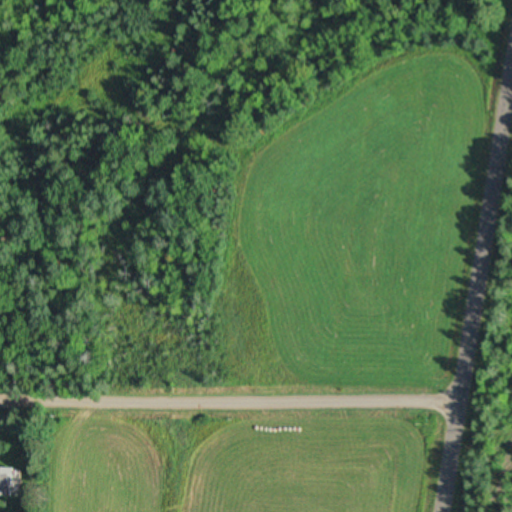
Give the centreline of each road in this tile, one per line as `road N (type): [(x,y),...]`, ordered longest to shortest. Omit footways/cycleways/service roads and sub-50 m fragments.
road 1 (residential): [(429,511),(505,0)]
road 2 (residential): [(443,415),(0,407)]
